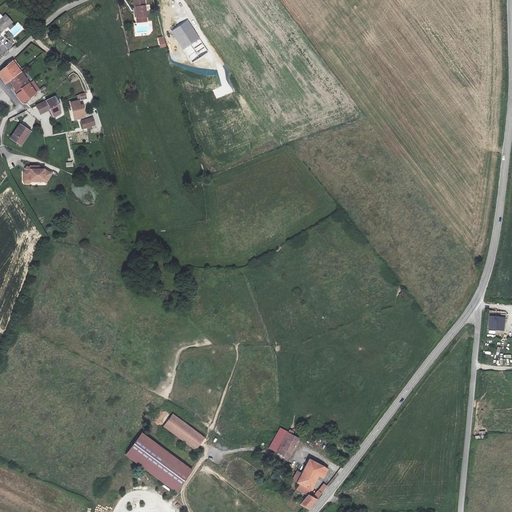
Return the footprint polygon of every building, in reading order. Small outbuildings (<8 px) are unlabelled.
[(136,19),(147,18),(145,0),(144,0),(134,1),(136,19)] [(0,33),(12,24),(5,16),(0,20),(0,35),(0,34),(0,33)] [(188,21),(172,32),(193,62),(208,51),(188,21)] [(8,32),(5,35),(11,40),(14,38),(8,32)] [(0,75),(5,83),(9,80),(20,72),(12,61),(0,70),(0,75)] [(20,72),(9,80),(17,92),(28,84),(20,72)] [(28,84),(17,92),(18,94),(16,95),(22,103),(35,93),(28,84)] [(46,101),(50,110),(53,116),(61,113),(58,104),(54,97),(46,101)] [(40,114),(50,110),(46,101),(36,106),(40,114)] [(82,105),(80,106),(79,101),(70,103),(74,120),(83,118),(85,115),(82,105)] [(81,122),(82,127),(83,130),(87,129),(95,126),(95,124),(93,118),(81,122)] [(29,134),(19,127),(10,139),(20,146),(29,134)] [(30,166),(23,173),(23,180),(30,180),(30,182),(36,182),(36,180),(43,181),(46,182),(51,174),(43,170),(40,170),(40,168),(37,166),(30,166)] [(405,303),(409,300),(403,291),(399,295),(405,303)] [(506,317),(490,315),(488,329),(505,330),(506,317)] [(172,414),(163,426),(196,449),(205,437),(172,414)] [(270,448),(277,452),(288,433),(280,429),(270,448)] [(476,439),(485,438),(485,431),(480,431),(480,435),(476,436),(476,439)] [(142,433),(125,456),(176,493),(193,470),(142,433)] [(299,439),(288,433),(277,452),(288,458),(299,439)] [(309,509),(323,494),(313,488),(320,475),(325,478),(329,470),(310,459),(297,482),(300,484),(297,489),(308,495),(301,505),(309,509)]
